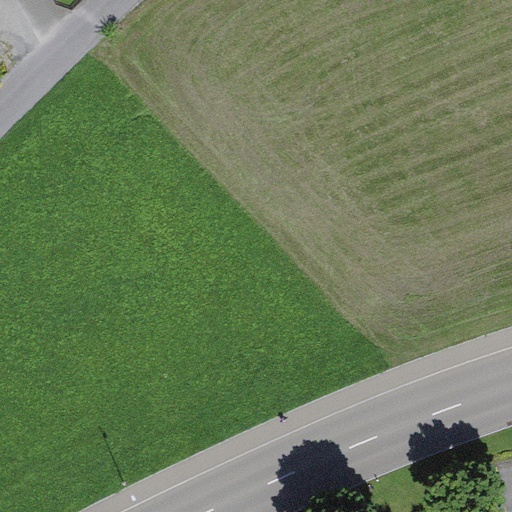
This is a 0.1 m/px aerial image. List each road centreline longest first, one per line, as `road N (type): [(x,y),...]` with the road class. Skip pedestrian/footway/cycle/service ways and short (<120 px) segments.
road 1 (secondary): [(206,511),(392,430),(511,389)]
road 2 (residential): [(116,0),(0,113)]
